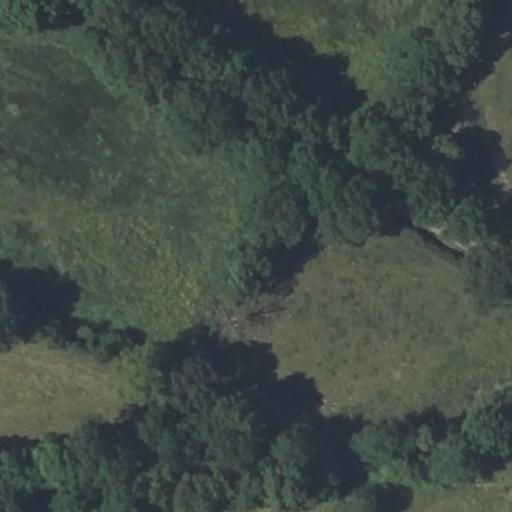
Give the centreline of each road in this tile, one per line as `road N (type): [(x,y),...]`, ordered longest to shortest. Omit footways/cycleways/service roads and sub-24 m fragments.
road 1 (unclassified): [(511,258),(351,183),(53,0)]
road 2 (track): [(511,435),(159,481)]
